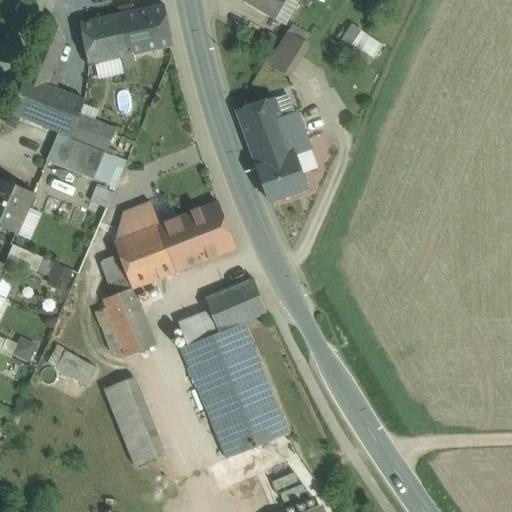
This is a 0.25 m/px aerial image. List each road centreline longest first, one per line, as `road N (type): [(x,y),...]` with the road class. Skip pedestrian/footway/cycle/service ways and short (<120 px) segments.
road 1 (secondary): [(433,511),(311,335),(231,158),(189,0)]
road 2 (track): [(381,445),(511,439)]
